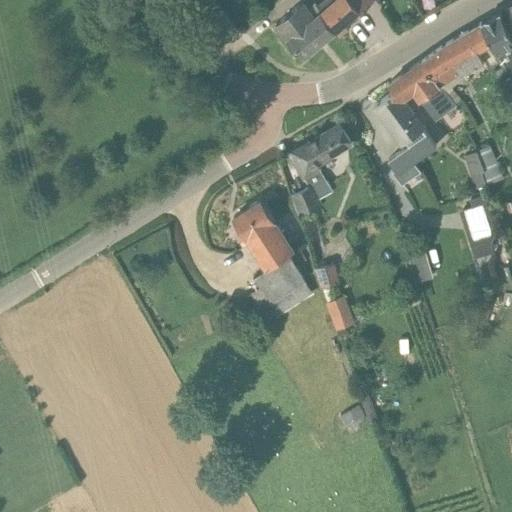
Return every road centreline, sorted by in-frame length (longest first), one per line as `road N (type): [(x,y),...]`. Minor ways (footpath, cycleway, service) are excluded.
road 1 (unclassified): [(0,300),(247,150),(266,125),(270,96)]
road 2 (tertiary): [(270,96),(323,94),(488,0)]
road 3 (tertiary): [(270,96),(243,92),(194,66),(165,39),(145,0)]
